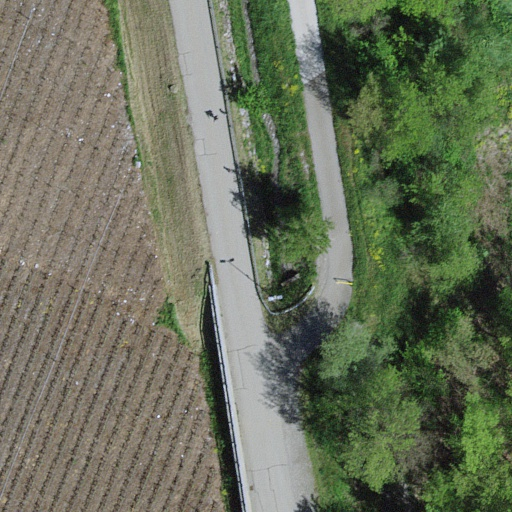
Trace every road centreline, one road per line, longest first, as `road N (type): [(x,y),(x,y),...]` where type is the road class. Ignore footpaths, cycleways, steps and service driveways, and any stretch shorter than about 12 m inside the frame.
road 1 (unclassified): [(254,396),(334,277),(294,0)]
road 2 (unclassified): [(183,0),(254,396)]
